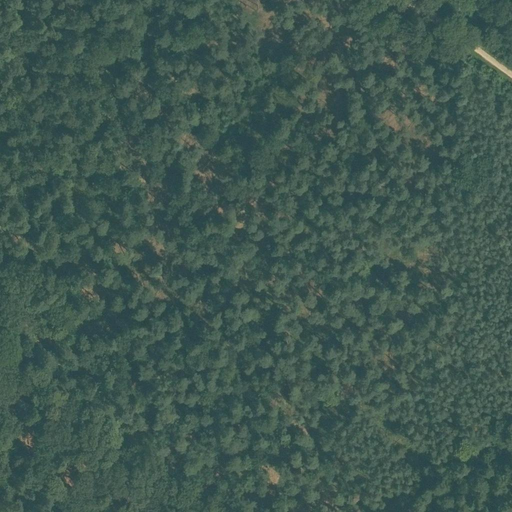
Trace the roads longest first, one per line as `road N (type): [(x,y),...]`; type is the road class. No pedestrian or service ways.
road 1 (track): [(160,511),(0,390)]
road 2 (track): [(511,74),(410,0)]
